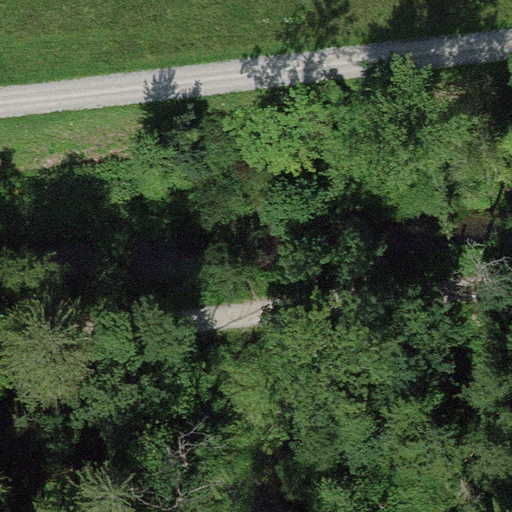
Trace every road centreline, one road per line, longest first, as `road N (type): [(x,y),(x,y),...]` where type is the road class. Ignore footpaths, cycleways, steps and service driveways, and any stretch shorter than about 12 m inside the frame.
road 1 (track): [(0,107),(511,47)]
road 2 (track): [(511,303),(0,362)]
